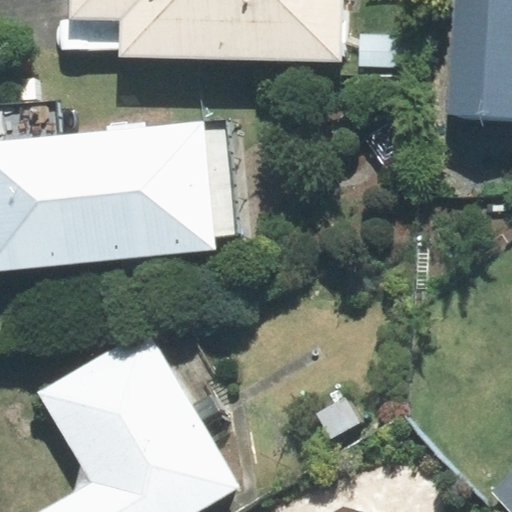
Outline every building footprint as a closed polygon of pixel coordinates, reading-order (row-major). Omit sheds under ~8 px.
[(338,60),(340,0),(69,0),(70,17),(63,17),(63,47),(120,48),(120,55),(338,60)] [(511,0),(460,0),(454,112),(511,115),(511,0)] [(0,267),(213,247),(211,237),(237,234),(225,119),(63,135),(60,100),(0,105),(0,267)] [(42,393),(83,463),(76,494),(43,511),(194,511),(237,488),(147,333),(42,393)] [(378,429),(358,391),(321,411),(342,449),(378,429)] [(511,510),(511,473),(493,491),(511,510)]
